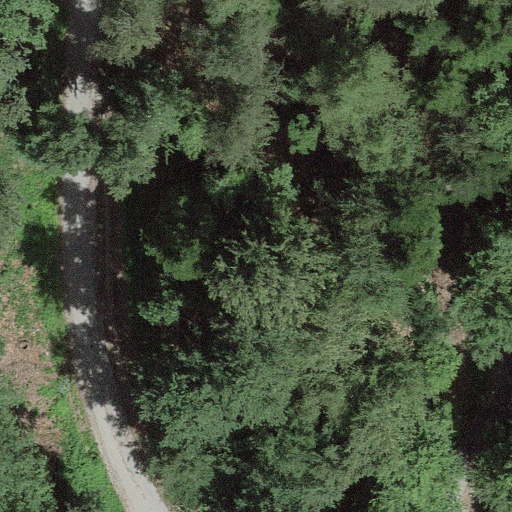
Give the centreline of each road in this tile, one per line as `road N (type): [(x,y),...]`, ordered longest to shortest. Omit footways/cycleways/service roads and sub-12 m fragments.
road 1 (track): [(94,0),(77,220),(89,331),(111,425),(152,511)]
road 2 (track): [(438,511),(511,368)]
